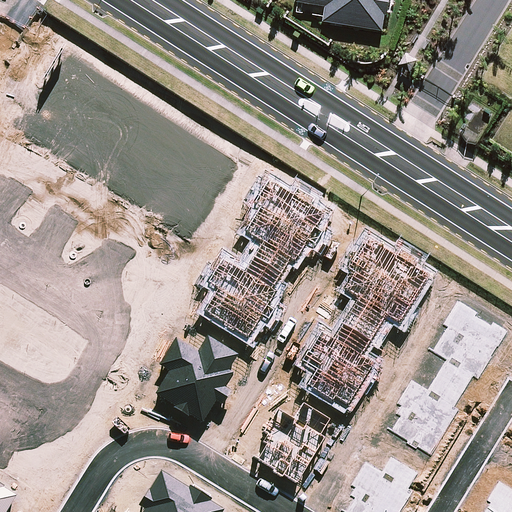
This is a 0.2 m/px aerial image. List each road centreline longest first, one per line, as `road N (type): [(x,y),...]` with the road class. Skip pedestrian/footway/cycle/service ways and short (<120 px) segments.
road 1 (tertiary): [(141,0),(390,160)]
road 2 (residential): [(75,511),(104,464),(159,444),(180,447),(288,511)]
road 3 (unknown): [(0,222),(116,299),(119,323),(84,389)]
road 4 (residential): [(493,0),(390,160)]
road 5 (tertiary): [(390,160),(511,235)]
road 6 (residential): [(440,511),(511,394)]
